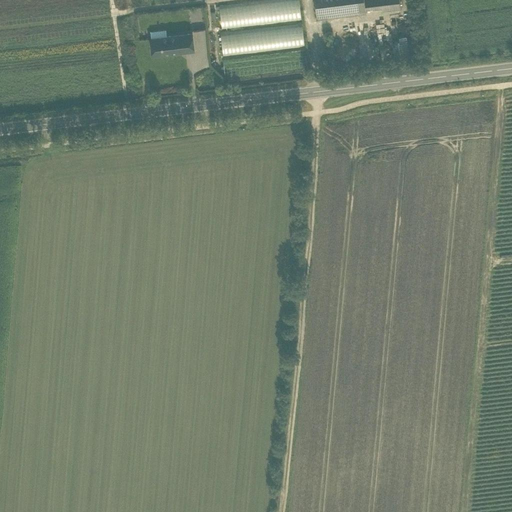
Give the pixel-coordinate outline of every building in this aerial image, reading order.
[(222,27),(303,19),(300,0),(252,0),(220,4),(222,27)] [(400,8),(399,0),(314,0),(317,18),(366,12),(365,9),(381,7),(381,10),(400,8)] [(304,23),(221,30),(223,53),(306,46),(304,23)] [(150,38),(152,56),(194,51),(192,33),(150,38)] [(397,49),(407,48),(406,37),(401,38),(400,36),(395,36),(397,49)]
